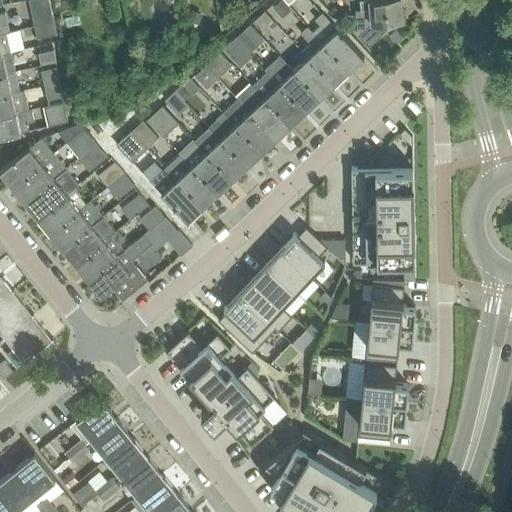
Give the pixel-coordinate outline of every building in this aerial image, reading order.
[(49,0),(28,0),(33,23),(53,19),(49,0)] [(278,0),(272,5),(282,17),(291,8),(284,0),(278,0)] [(371,7),(372,21),(358,34),(369,46),(386,29),(386,20),(404,18),(402,0),(360,0),(361,8),(371,7)] [(188,18),(190,19),(198,23),(199,23),(203,12),(192,8),(188,18)] [(254,19),(266,32),(277,23),(265,9),(254,19)] [(0,31),(6,29),(9,29),(5,10),(0,10),(0,31)] [(351,41),(333,21),(323,11),(315,18),(321,23),(314,29),(318,34),(350,68),(365,55),(351,41)] [(53,19),(33,23),(36,37),(56,33),(53,19)] [(236,35),(250,49),(263,38),(249,23),(236,35)] [(310,42),(303,48),(336,82),(350,68),(318,34),(314,29),(314,30),(308,24),(301,31),(310,42)] [(390,33),(398,42),(408,33),(400,24),(390,33)] [(9,40),(6,29),(0,31),(0,51),(11,49),(9,40)] [(249,51),(250,49),(236,35),(223,47),(240,66),(253,54),(249,51)] [(54,48),(38,51),(41,63),(56,60),(54,48)] [(302,60),(295,67),(321,96),(336,82),(303,48),(297,54),(302,60)] [(0,51),(0,72),(16,69),(13,60),(11,49),(0,51)] [(220,50),(213,56),(207,61),(220,75),(233,63),(220,50)] [(295,67),(289,61),(280,52),(265,67),(268,70),(279,82),(280,81),(307,109),(321,96),(295,67)] [(220,75),(207,61),(205,62),(206,63),(195,73),(207,86),(220,75)] [(44,83),(60,79),(57,65),(41,68),(44,83)] [(18,79),(16,69),(0,72),(0,92),(20,88),(18,79)] [(268,70),(254,83),(264,94),(265,95),(291,124),(307,109),(280,81),(279,82),(268,70)] [(189,76),(183,81),(185,84),(179,91),(186,98),(199,87),(190,75),(189,76)] [(49,102),(64,98),(60,79),(44,83),(49,102)] [(277,137),(291,124),(265,95),(264,94),(254,83),(251,80),(236,95),(238,96),(250,108),(277,137)] [(0,113),(17,109),(29,107),(24,87),(20,88),(0,92),(0,113)] [(185,99),(186,98),(179,91),(178,91),(175,88),(164,98),(178,113),(189,104),(185,99)] [(238,96),(224,109),(236,122),(263,150),(277,137),(250,108),(238,96)] [(67,120),(63,100),(43,104),(47,124),(67,120)] [(179,121),(162,103),(147,117),(164,135),(179,121)] [(27,120),(35,118),(32,107),(29,107),(17,109),(0,113),(0,135),(22,130),(22,128),(29,127),(27,120)] [(248,164),(263,150),(236,122),(224,109),(209,123),(215,129),(248,164)] [(132,128),(148,145),(159,136),(143,118),(132,128)] [(58,131),(66,141),(84,126),(80,121),(58,131)] [(209,123),(194,137),(206,149),(233,178),(248,164),(215,129),(209,123)] [(78,156),(97,142),(84,126),(66,141),(78,156)] [(400,131),(413,145),(413,133),(405,126),(400,131)] [(132,128),(116,142),(132,160),(148,145),(132,128)] [(0,169),(12,184),(54,150),(41,135),(30,145),(0,168),(0,169)] [(219,191),(233,178),(206,149),(194,137),(180,150),(186,156),(219,191)] [(107,154),(97,142),(78,156),(89,169),(107,154)] [(24,200),(67,166),(54,150),(12,184),(24,200)] [(180,150),(166,163),(172,170),(204,205),(219,191),(186,156),(180,150)] [(107,185),(124,171),(114,159),(97,173),(107,185)] [(150,178),(161,191),(175,205),(188,220),(204,205),(172,170),(166,163),(150,178)] [(413,165),(373,166),(375,259),(415,259),(413,165)] [(68,191),(75,185),(80,181),(67,166),(24,200),(37,216),(68,191)] [(134,183),(124,171),(107,185),(118,197),(134,183)] [(37,216),(50,231),(86,202),(81,195),(82,194),(75,185),(68,191),(37,216)] [(148,203),(139,192),(121,207),(130,218),(148,203)] [(50,231),(62,247),(103,214),(91,198),(86,202),(50,231)] [(156,204),(152,207),(140,216),(150,228),(165,215),(156,204)] [(76,263),(106,238),(112,233),(111,233),(116,229),(103,214),(62,247),(76,263)] [(156,248),(167,239),(178,229),(166,215),(125,249),(88,279),(101,294),(113,285),(123,298),(148,277),(132,258),(152,243),(156,248)] [(295,231),(281,246),(311,274),(325,259),(319,254),(328,245),(307,225),(298,234),(295,231)] [(88,279),(125,249),(124,248),(120,243),(126,238),(118,228),(116,229),(111,233),(112,233),(106,238),(76,263),(88,279)] [(281,246),(267,261),(297,289),(311,274),(281,246)] [(252,276),(282,305),(297,289),(267,261),(252,276)] [(0,299),(13,289),(0,273),(0,299)] [(238,291),(268,320),(282,305),(252,276),(238,291)] [(371,300),(369,319),(414,323),(416,304),(403,303),(405,285),(373,282),(371,300)] [(319,293),(328,302),(333,296),(324,288),(319,293)] [(0,299),(0,332),(4,337),(33,314),(13,289),(0,299)] [(233,315),(224,324),(246,344),(268,320),(238,291),(224,306),(233,315)] [(33,314),(4,337),(24,362),(54,337),(53,336),(52,337),(33,314)] [(414,323),(369,319),(367,337),(366,356),(398,359),(399,340),(413,342),(414,323)] [(312,321),(306,327),(315,335),(316,334),(319,327),(312,321)] [(189,329),(166,349),(181,365),(215,402),(204,412),(215,424),(226,414),(252,443),(274,423),(260,407),(274,394),(248,365),(238,373),(221,354),(230,346),(217,331),(203,345),(189,329)] [(292,342),(300,349),(306,343),(298,335),(292,342)] [(283,350),(275,359),(283,367),(292,358),(283,350)] [(362,398),(407,402),(409,383),(396,382),(397,363),(365,360),(364,379),(362,398)] [(346,395),(345,420),(357,420),(357,395),(346,395)] [(77,418),(92,437),(118,416),(103,397),(77,418)] [(405,421),(407,402),(362,398),(360,416),(358,435),(390,438),(392,419),(405,421)] [(92,437),(107,456),(133,435),(118,416),(92,437)] [(259,466),(296,511),(361,511),(383,476),(304,429),(303,430),(298,427),(288,435),(293,438),(278,451),(273,448),(263,456),(268,459),(259,466)] [(107,456),(122,475),(148,453),(133,435),(107,456)] [(91,448),(86,443),(82,438),(74,444),(82,455),(91,448)] [(73,460),(74,461),(82,455),(74,444),(66,451),(70,456),(73,460)] [(56,477),(48,467),(35,451),(16,466),(37,492),(56,477)] [(163,472),(148,453),(122,475),(137,493),(163,472)] [(70,485),(86,472),(79,464),(63,477),(70,485)] [(0,484),(18,508),(37,492),(16,466),(0,479),(0,484)] [(152,511),(179,491),(163,472),(137,493),(131,498),(142,511),(143,511),(144,511),(152,511)] [(104,481),(109,487),(112,492),(120,485),(116,479),(112,475),(104,481)] [(83,504),(99,492),(96,488),(96,487),(90,479),(74,492),(73,492),(83,504)] [(104,481),(96,487),(96,488),(99,492),(104,498),(112,492),(104,481)] [(0,511),(12,511),(18,508),(0,484),(0,511)] [(190,511),(194,510),(179,491),(152,511),(190,511)] [(43,511),(54,503),(50,499),(47,494),(42,498),(36,503),(40,508),(43,511)] [(60,511),(54,503),(43,511),(60,511)]
